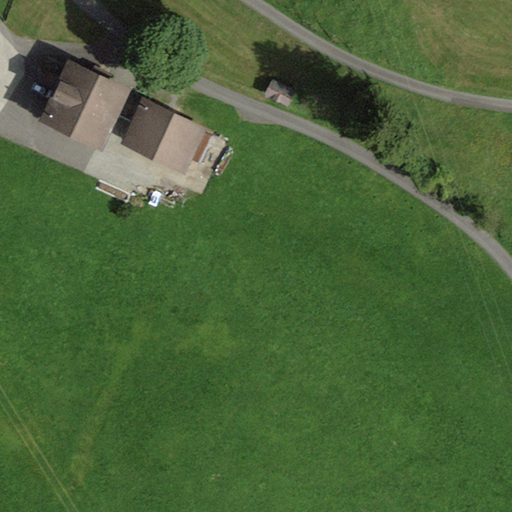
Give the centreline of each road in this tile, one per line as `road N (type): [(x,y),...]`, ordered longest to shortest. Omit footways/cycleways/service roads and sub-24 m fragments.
road 1 (tertiary): [(77,0),(134,55),(393,174),(463,221),(511,268)]
road 2 (track): [(242,0),(316,44),(431,89),(511,105)]
